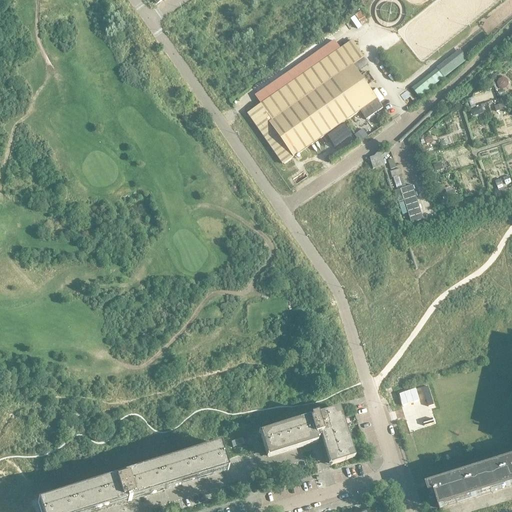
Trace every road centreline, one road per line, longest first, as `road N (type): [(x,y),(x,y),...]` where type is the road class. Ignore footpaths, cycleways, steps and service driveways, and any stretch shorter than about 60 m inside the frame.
road 1 (unclassified): [(511,27),(424,110),(280,210)]
road 2 (unclassified): [(280,210),(146,19)]
road 3 (track): [(371,390),(433,307),(483,268),(511,230)]
road 4 (unclassified): [(371,390),(344,307),(280,210)]
road 5 (residential): [(260,511),(395,469)]
